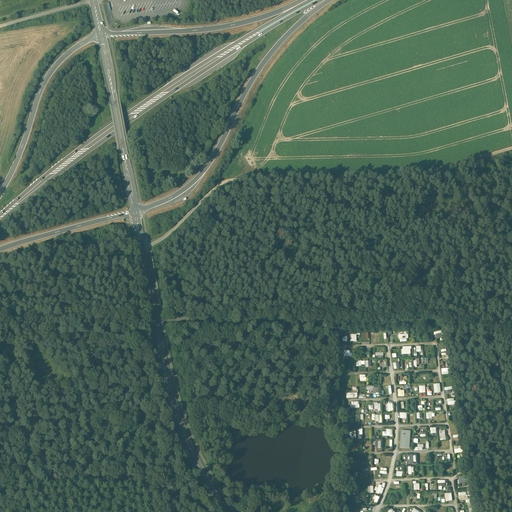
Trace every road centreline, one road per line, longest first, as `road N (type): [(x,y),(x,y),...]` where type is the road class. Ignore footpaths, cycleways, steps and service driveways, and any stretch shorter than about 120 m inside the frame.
road 1 (track): [(141,248),(174,229),(222,182),(429,170),(511,145)]
road 2 (trunk): [(0,221),(104,137),(320,0)]
road 3 (trunk): [(308,0),(149,98),(0,214)]
road 4 (secondary): [(225,511),(174,408),(135,214)]
road 5 (trunk): [(135,214),(199,176),(266,58),(329,0)]
road 6 (track): [(154,321),(445,319)]
road 7 (track): [(292,511),(222,480),(220,408),(236,400),(314,405)]
road 8 (trunk): [(302,0),(228,26),(100,36)]
road 9 (trunk): [(100,36),(53,69),(0,193)]
road 10 (secondary): [(135,214),(100,36)]
road 11 (track): [(285,177),(290,318)]
road 12 (trunk): [(0,249),(135,214)]
